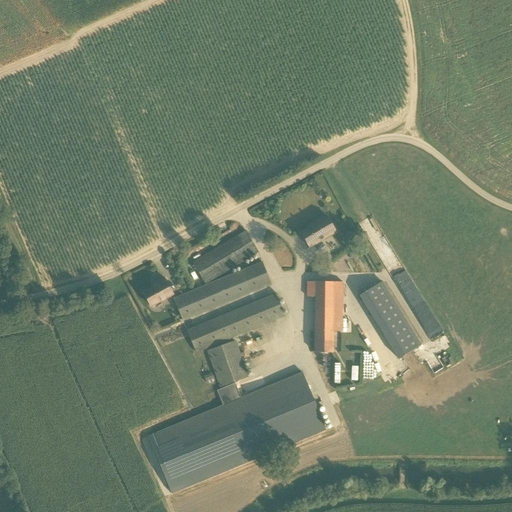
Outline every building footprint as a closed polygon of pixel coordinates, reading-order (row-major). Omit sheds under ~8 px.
[(309,248),(336,232),(326,215),(315,222),(316,224),(301,233),(309,248)] [(246,231),(194,262),(207,283),(258,252),(246,231)] [(271,283),(262,262),(174,299),(183,321),(271,283)] [(151,307),(173,295),(164,278),(155,283),(156,285),(143,292),(151,307)] [(398,358),(420,345),(382,281),(359,295),(398,358)] [(342,284),(336,284),(309,284),(309,296),(314,296),(314,353),(333,353),(334,332),(342,332),(342,293),(342,284)] [(275,294),(187,331),(197,353),(285,315),(275,294)] [(236,341),(208,352),(221,387),(233,382),(249,377),(236,341)] [(235,383),(217,391),(223,405),(148,436),(172,494),(326,430),(302,372),(241,398),(235,383)]
